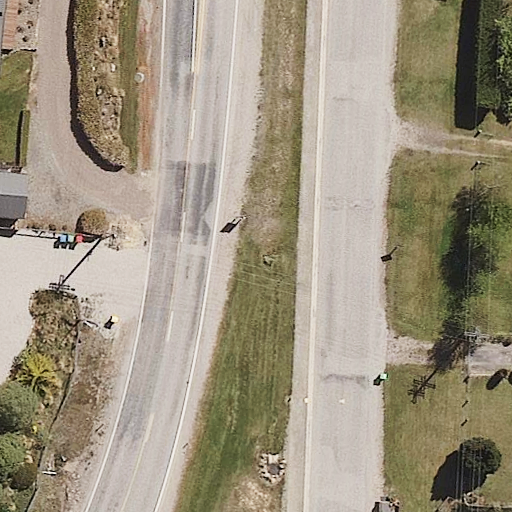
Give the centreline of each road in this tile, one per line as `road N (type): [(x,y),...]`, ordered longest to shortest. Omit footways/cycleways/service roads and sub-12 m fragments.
road 1 (secondary): [(118,511),(169,322),(199,0)]
road 2 (residential): [(334,511),(358,0)]
